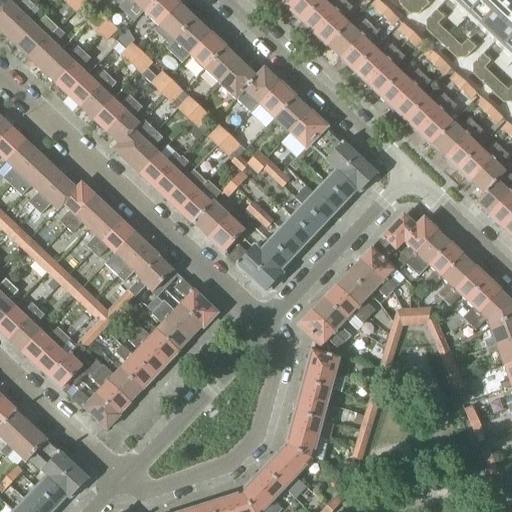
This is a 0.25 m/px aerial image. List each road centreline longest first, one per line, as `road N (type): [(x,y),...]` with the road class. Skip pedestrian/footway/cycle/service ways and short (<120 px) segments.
road 1 (residential): [(262,322),(0,74)]
road 2 (residential): [(118,479),(137,495),(225,468),(265,428),(282,342),(262,322)]
road 3 (residential): [(405,170),(224,0)]
road 4 (residential): [(118,479),(262,322)]
road 5 (residential): [(262,322),(405,170)]
road 6 (residential): [(118,479),(0,367)]
road 7 (residential): [(405,170),(511,265)]
